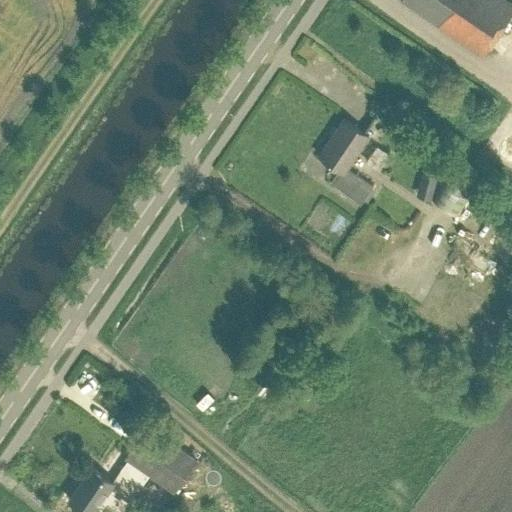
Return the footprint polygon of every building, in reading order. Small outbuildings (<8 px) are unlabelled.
[(403,0),(482,54),(511,11),(511,1),(510,0),(403,0)] [(364,200),(374,184),(347,166),(369,134),(344,117),(319,154),(340,168),(333,179),(364,200)] [(364,159),(377,167),(387,151),(375,143),(364,159)] [(457,214),(478,178),(452,162),(430,198),(457,214)] [(429,195),(437,167),(428,165),(420,193),(429,195)] [(266,380),(330,299),(313,285),(249,366),(266,380)] [(174,490),(197,457),(148,423),(125,456),(128,458),(113,480),(90,465),(68,498),(89,511),(93,511),(109,489),(128,502),(149,472),(174,490)]
